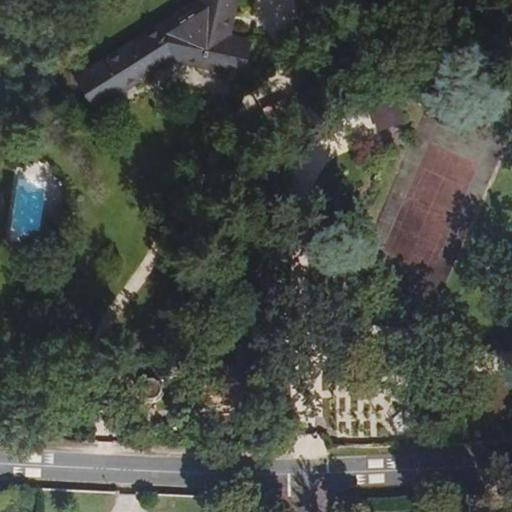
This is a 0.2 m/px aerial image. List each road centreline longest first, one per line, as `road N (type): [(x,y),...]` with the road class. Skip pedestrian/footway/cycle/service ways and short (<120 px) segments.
road 1 (unclassified): [(0,464),(313,474)]
road 2 (unclassified): [(313,474),(511,458)]
